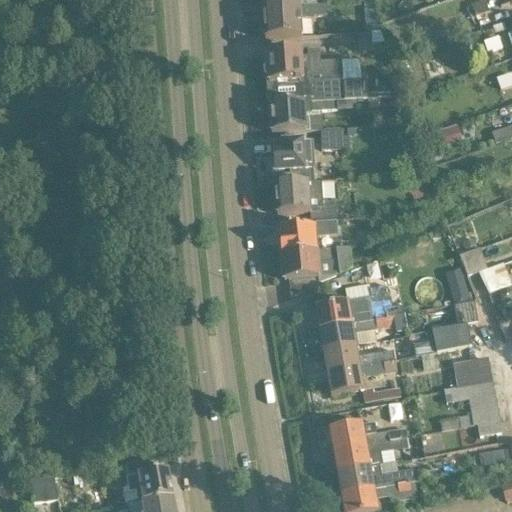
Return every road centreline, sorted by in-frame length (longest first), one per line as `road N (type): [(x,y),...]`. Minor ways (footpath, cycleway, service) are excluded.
road 1 (unclassified): [(285,511),(258,367),(219,0)]
road 2 (secondary): [(167,0),(205,384),(227,511)]
road 3 (unclassified): [(141,0),(182,415),(200,511)]
road 4 (secondary): [(251,511),(219,317),(193,0)]
